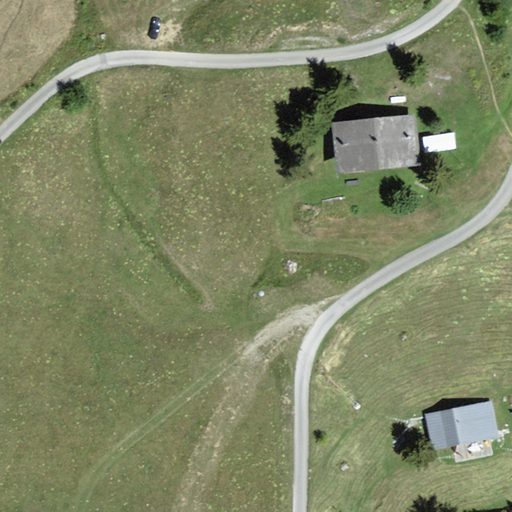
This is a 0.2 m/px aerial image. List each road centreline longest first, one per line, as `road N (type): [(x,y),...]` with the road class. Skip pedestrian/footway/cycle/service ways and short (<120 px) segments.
road 1 (unclassified): [(453,0),(413,30),(349,53),(227,65),(115,59),(64,81),(0,144)]
road 2 (unclassified): [(299,511),(302,390),(321,326),(388,271),(496,209),(511,180)]
